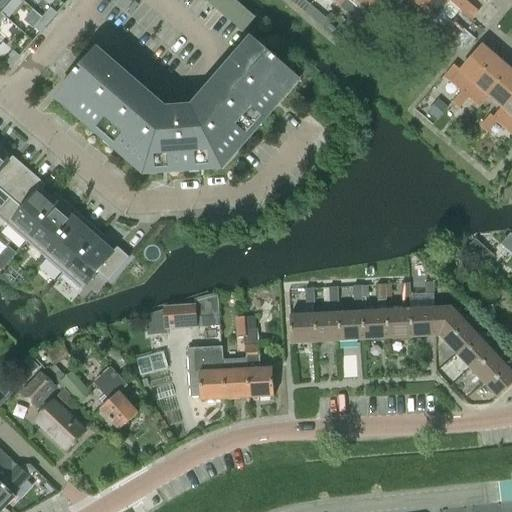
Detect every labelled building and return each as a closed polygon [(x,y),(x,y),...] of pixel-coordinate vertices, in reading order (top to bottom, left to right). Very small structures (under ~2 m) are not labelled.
[(0,0),(0,11),(9,0),(0,0)] [(232,0),(214,0),(211,4),(243,31),(254,18),(232,0)] [(353,0),(367,11),(376,0),(353,0)] [(449,2),(451,0),(450,0),(413,0),(435,19),(449,2)] [(464,0),(450,0),(451,0),(449,2),(472,21),(479,12),(464,0)] [(42,18),(43,19),(49,24),(57,14),(50,8),(42,18)] [(318,14),(313,20),(315,22),(322,27),(327,21),(318,14)] [(42,18),(33,28),(40,34),(49,24),(43,19),(42,18)] [(327,21),(322,27),(331,35),(336,28),(327,21)] [(446,30),(456,38),(463,30),(453,21),(446,30)] [(463,30),(456,38),(468,49),(476,40),(463,30)] [(145,172),(221,167),(297,79),(252,40),(196,103),(162,106),(97,51),(57,96),(145,172)] [(453,66),(444,77),(461,92),(464,89),(468,92),(495,59),(482,47),(461,72),(453,66)] [(4,61),(11,67),(20,57),(13,51),(4,61)] [(461,92),(452,103),(459,109),(469,98),(479,107),(480,108),(489,97),(489,96),(510,71),(495,59),(468,92),(464,89),(461,92)] [(503,108),(511,97),(511,73),(510,71),(489,96),(489,97),(503,108)] [(496,116),(493,119),(496,122),(511,135),(511,97),(503,108),(496,116)] [(429,113),(438,120),(449,108),(440,100),(429,113)] [(493,119),(496,116),(492,113),(480,127),(487,133),(496,122),(493,119)] [(0,197),(4,194),(0,190),(0,172),(8,163),(0,156),(0,155),(0,197)] [(0,190),(4,194),(0,197),(0,211),(10,200),(23,211),(40,191),(41,191),(45,186),(30,172),(12,157),(8,163),(0,172),(0,190)] [(10,200),(0,211),(0,219),(9,228),(27,243),(58,206),(41,191),(40,191),(23,211),(10,200)] [(58,206),(27,243),(42,256),(45,259),(76,222),(70,216),(74,211),(62,201),(58,206)] [(76,222),(45,259),(48,261),(63,274),(99,232),(88,223),(83,228),(76,222)] [(95,238),(63,274),(82,291),(86,286),(87,287),(99,273),(108,281),(129,258),(117,248),(112,253),(105,247),(95,239),(95,238)] [(475,240),(467,249),(486,266),(494,257),(475,240)] [(425,296),(409,297),(409,299),(410,311),(412,339),(435,337),(434,309),(433,283),(425,284),(425,296)] [(401,299),(409,299),(409,284),(401,285),(401,299)] [(378,312),(362,313),(364,341),(388,340),(386,312),(385,300),(385,286),(377,286),(377,300),(378,312)] [(361,287),(353,288),(354,302),(362,301),(361,287)] [(337,288),(329,289),(330,303),(338,303),(337,288)] [(313,290),(305,290),(306,304),(314,304),(313,290)] [(218,299),(196,305),(196,309),(196,310),(198,329),(220,328),(218,299)] [(511,373),(451,308),(434,309),(435,337),(440,337),(497,399),(511,386),(511,373)] [(196,309),(163,311),(163,312),(165,332),(167,331),(198,329),(196,310),(196,309)] [(410,311),(386,312),(388,340),(412,339),(410,311)] [(362,313),(338,315),(340,343),(364,341),(362,313)] [(338,315),(314,316),(316,344),(340,343),(338,315)] [(300,317),(290,317),(292,345),(316,344),(314,316),(300,317)] [(245,318),(236,318),(237,339),(245,339),(247,339),(246,331),(245,318)] [(247,339),(245,339),(247,360),(249,399),(274,398),(273,369),(260,370),(258,330),(246,331),(247,339)] [(193,350),(188,350),(189,374),(191,399),(201,398),(201,402),(225,401),(223,361),(222,348),(211,349),(193,350)] [(223,361),(225,401),(249,399),(247,360),(223,361)] [(53,367),(48,372),(59,385),(62,383),(69,390),(81,403),(91,395),(79,381),(71,373),(65,377),(55,366),(53,367)] [(138,414),(119,393),(127,386),(111,368),(94,384),(110,402),(100,410),(120,431),(138,414)] [(22,395),(37,408),(55,389),(40,376),(22,395)] [(64,390),(57,397),(67,407),(74,400),(64,390)] [(43,414),(36,422),(66,451),(84,432),(54,403),(48,397),(37,408),(43,414)] [(2,452),(0,453),(0,469),(10,459),(2,452)] [(10,459),(0,469),(0,482),(2,484),(18,467),(10,459)] [(0,511),(1,511),(16,498),(13,495),(29,478),(35,471),(36,471),(35,471),(30,466),(26,466),(22,467),(18,468),(18,467),(2,484),(0,482),(0,511)]
